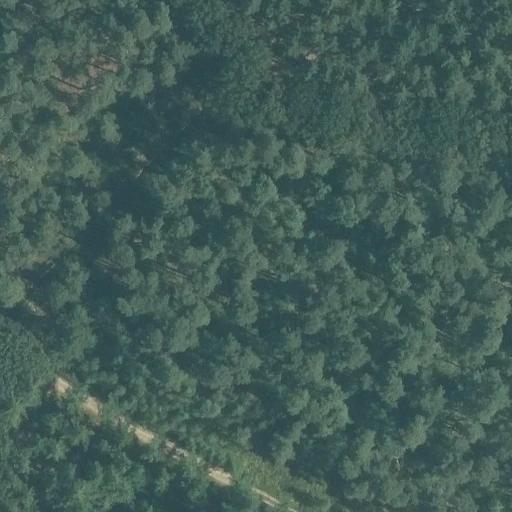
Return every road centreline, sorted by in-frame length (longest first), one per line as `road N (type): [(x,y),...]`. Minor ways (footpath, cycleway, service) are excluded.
road 1 (track): [(148,0),(214,86),(348,149),(511,143)]
road 2 (track): [(0,348),(291,511)]
road 3 (track): [(0,323),(214,86)]
